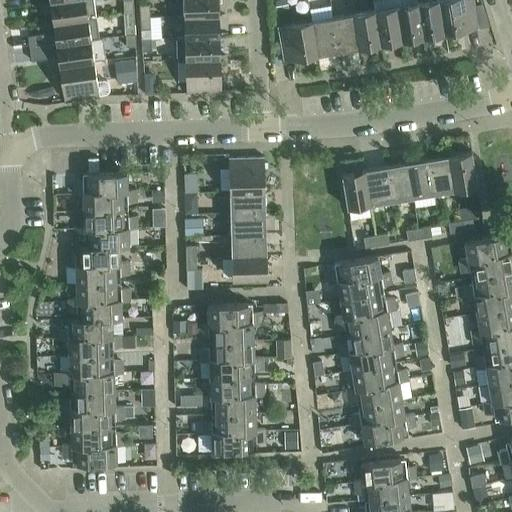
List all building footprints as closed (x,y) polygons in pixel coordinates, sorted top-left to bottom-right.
[(60,0),(50,2),(53,23),(96,17),(93,0),(60,0)] [(124,14),(134,12),(133,0),(126,0),(123,0),(124,14)] [(183,0),(184,16),(219,15),(217,0),(183,0)] [(287,0),(274,0),(277,9),(289,7),(287,0)] [(316,54),(338,51),(332,17),(324,18),(320,0),(309,0),(313,20),(310,20),(316,54)] [(401,40),(394,0),(373,0),(375,10),(374,10),(380,44),(401,40)] [(394,0),(401,40),(423,36),(417,2),(416,0),(394,0)] [(431,0),(417,2),(423,36),(445,33),(439,0),(431,0)] [(439,0),(445,33),(477,27),(472,0),(439,0)] [(353,1),(334,4),(336,14),(354,11),(353,1)] [(477,2),(481,24),(489,23),(485,1),(477,2)] [(139,5),(140,17),(150,17),(149,4),(139,5)] [(359,47),(380,44),(374,10),(353,13),(359,47)] [(134,12),(124,14),(125,25),(134,24),(134,12)] [(338,51),(359,47),(353,13),(332,17),(338,51)] [(152,15),(153,35),(163,35),(163,15),(152,15)] [(177,38),(219,37),(219,15),(184,16),(185,37),(177,37),(177,38)] [(28,35),(30,48),(90,40),(90,38),(99,37),(96,17),(53,23),(54,31),(28,35)] [(140,17),(141,29),(151,29),(150,17),(140,17)] [(277,26),(280,47),(274,48),(276,59),(282,58),(282,60),(316,54),(310,20),(277,26)] [(135,33),(125,34),(126,46),(136,46),(135,33)] [(178,59),(185,59),(220,58),(219,37),(177,38),(178,59)] [(152,60),(152,50),(151,38),(141,38),(143,61),(152,60)] [(31,60),(57,56),(59,66),(94,61),(90,40),(30,48),(31,60)] [(185,59),(187,92),(187,93),(221,92),(220,58),(185,59)] [(134,59),(118,61),(121,83),(137,80),(134,59)] [(63,99),(72,98),(98,94),(94,61),(59,66),(63,99)] [(154,83),(145,84),(146,93),(155,92),(154,83)] [(449,155),(455,190),(477,187),(471,152),(449,155)] [(427,159),(433,194),(455,190),(449,155),(427,159)] [(230,192),(264,191),(263,157),(229,158),(229,168),(230,192)] [(89,170),(98,169),(97,158),(89,158),(89,170)] [(229,158),(215,158),(215,168),(229,168),(229,158)] [(406,163),(412,197),(433,194),(427,159),(406,163)] [(385,166),(391,201),(412,197),(406,163),(385,166)] [(363,170),(369,205),(391,201),(385,166),(363,170)] [(200,188),(197,170),(185,172),(188,190),(200,188)] [(369,205),(363,170),(341,174),(347,208),(369,205)] [(74,195),(82,194),(82,193),(127,191),(127,189),(126,172),(82,174),(82,182),(74,183),(74,195)] [(82,193),(82,194),(83,211),(128,209),(128,202),(136,200),(136,189),(127,189),(127,191),(82,193)] [(164,189),(154,190),(154,202),(164,202),(164,189)] [(230,213),(265,212),(264,191),(230,192),(230,213)] [(83,211),(83,228),(83,229),(128,227),(128,228),(137,228),(137,217),(128,216),(128,209),(83,211)] [(231,235),(265,234),(265,212),(230,213),(231,235)] [(198,218),(185,218),(185,219),(185,235),(199,235),(198,218)] [(460,220),(462,231),(474,229),(472,218),(460,220)] [(448,222),(450,233),(462,231),(460,220),(448,222)] [(417,227),(419,238),(432,235),(430,225),(417,227)] [(83,240),(84,245),(84,247),(97,246),(119,245),(119,246),(129,246),(128,228),(128,227),(83,229),(83,228),(75,228),(75,238),(83,240)] [(419,238),(417,227),(406,229),(407,240),(419,238)] [(374,234),(376,245),(389,242),(387,232),(374,234)] [(493,273),(511,269),(511,256),(511,254),(511,253),(511,241),(509,241),(508,233),(486,237),(488,251),(484,252),(484,256),(494,255),(495,259),(490,260),(493,273)] [(231,256),(266,256),(265,234),(231,235),(231,256)] [(376,245),(374,234),(363,236),(365,247),(376,245)] [(469,271),(470,277),(493,273),(490,260),(495,259),(494,255),(484,256),(484,252),(488,251),(486,237),(464,241),(467,258),(459,259),(461,270),(469,271)] [(196,244),(185,245),(186,257),(196,257),(196,244)] [(75,266),(75,283),(97,282),(97,269),(92,269),(92,264),(102,264),(102,259),(97,259),(97,246),(84,247),(84,245),(74,246),(74,253),(66,255),(66,266),(75,266)] [(97,269),(97,282),(120,281),(120,274),(128,272),(128,261),(120,262),(119,246),(119,245),(97,246),(97,259),(102,259),(102,264),(92,264),(92,269),(97,269)] [(266,256),(231,256),(232,279),(266,278),(266,256)] [(359,282),(361,295),(383,292),(382,285),(390,282),(388,271),(380,272),(377,256),(355,259),(358,273),(362,272),(363,277),(353,279),(354,283),(359,282)] [(197,269),(196,257),(186,257),(186,269),(197,269)] [(336,283),(339,299),(361,295),(359,282),(354,283),(353,279),(363,277),(362,272),(358,273),(355,259),(328,264),(330,272),(326,273),(328,284),(336,283)] [(414,268),(402,270),(404,281),(416,279),(416,278),(414,269),(414,268)] [(465,298),(473,296),(473,295),(511,288),(511,269),(493,273),(470,277),(472,284),(463,287),(465,298)] [(75,283),(76,299),(76,301),(121,299),(121,301),(129,300),(129,289),(120,288),(120,281),(97,282),(75,283)] [(476,313),(498,309),(511,306),(511,288),(473,295),(473,296),(476,313)] [(306,292),(305,292),(306,304),(307,304),(320,303),(319,290),(306,291),(306,292)] [(418,291),(405,294),(407,306),(420,304),(418,291)] [(365,317),(367,331),(389,327),(386,311),(395,309),(393,298),(384,298),(383,292),(361,295),(363,309),(359,309),(360,314),(369,312),(370,317),(365,317)] [(361,295),(339,299),(342,315),(334,317),(336,328),(344,328),(346,334),(367,331),(365,317),(370,317),(369,312),(360,314),(359,309),(363,309),(361,295)] [(77,312),(77,318),(77,319),(111,318),(121,318),(121,301),(121,299),(76,301),(76,299),(67,299),(68,311),(77,312)] [(287,302),(276,303),(276,312),(288,311),(287,302)] [(252,322),(252,324),(261,323),(261,313),(252,311),(252,304),(207,305),(208,322),(208,324),(252,322)] [(502,331),(504,344),(511,342),(511,306),(498,309),(500,322),(495,323),(496,327),(506,326),(507,330),(502,331)] [(481,341),(482,348),(504,344),(502,331),(507,330),(506,326),(496,327),(495,323),(500,322),(498,309),(476,313),(479,329),(470,330),(472,341),(481,341)] [(59,339),(67,339),(67,338),(112,336),(112,334),(111,318),(77,319),(77,318),(66,319),(67,326),(58,328),(59,339)] [(186,320),(173,320),(173,331),(186,331),(186,322),(186,320)] [(253,340),(252,324),(252,322),(208,324),(208,322),(199,323),(199,334),(208,335),(208,342),(253,340)] [(367,331),(346,334),(347,341),(339,344),(340,355),(349,353),(348,352),(392,345),(392,343),(389,327),(367,331)] [(67,339),(68,355),(112,354),(112,347),(121,345),(120,334),(112,334),(112,336),(67,338),(67,339)] [(290,339),(276,340),(277,357),(291,357),(290,339)] [(253,340),(208,342),(208,349),(200,350),(200,362),(209,361),(209,360),(253,358),(253,357),(253,340)] [(426,340),(416,342),(419,355),(429,353),(426,340)] [(351,370),(395,362),(394,356),(402,353),(400,342),(392,343),(392,345),(348,352),(349,353),(351,370)] [(477,369),(485,367),(485,366),(511,361),(511,342),(504,344),(482,348),(483,354),(475,357),(477,369)] [(462,353),(450,355),(452,368),(464,366),(462,353)] [(68,355),(68,372),(68,373),(113,372),(113,373),(122,373),(121,362),(113,361),(112,354),(68,355)] [(209,360),(209,361),(209,378),(231,377),(254,376),(253,369),(262,368),(261,356),(253,357),(253,358),(209,360)] [(429,358),(420,359),(422,371),(431,369),(429,358)] [(488,383),(511,379),(511,361),(485,366),(485,367),(488,383)] [(351,370),(354,386),(354,388),(398,380),(398,382),(407,380),(405,369),(396,369),(395,362),(351,370)] [(462,370),(453,372),(456,385),(465,383),(462,370)] [(69,391),(92,390),(113,390),(113,373),(113,372),(68,373),(68,372),(53,372),(54,385),(69,384),(69,391)] [(232,399),(233,413),(254,412),(254,396),(263,395),(263,384),(254,383),(254,376),(231,377),(231,390),(227,390),(227,395),(237,395),(237,399),(232,399)] [(231,377),(209,378),(210,394),(201,394),(202,406),(210,407),(211,414),(233,413),(232,399),(237,399),(237,395),(227,395),(227,390),(231,390),(231,377)] [(511,379),(488,383),(491,400),(491,401),(511,397),(511,379)] [(354,388),(354,386),(346,388),(348,399),(356,399),(357,406),(401,398),(398,382),(398,380),(354,388)] [(154,388),(141,388),(142,406),(155,405),(154,388)] [(69,411),(70,427),(92,427),(91,413),(87,413),(87,409),(97,408),(97,404),(92,404),(92,390),(69,391),(69,398),(61,400),(61,411),(69,411)] [(113,390),(92,390),(92,404),(97,404),(97,408),(87,409),(87,413),(91,413),(92,427),(115,426),(114,419),(123,417),(122,406),(114,406),(113,390)] [(341,390),(332,392),(333,400),(342,399),(341,390)] [(511,397),(491,401),(491,400),(483,401),(485,412),(493,412),(494,420),(511,416),(511,397)] [(401,398),(357,406),(359,412),(350,415),(352,426),(361,425),(360,423),(404,416),(404,414),(401,398)] [(133,406),(124,406),(124,417),(133,417),(133,406)] [(254,412),(233,413),(211,414),(211,420),(202,422),(203,433),(211,433),(211,432),(255,430),(255,429),(254,412)] [(438,412),(431,414),(432,424),(440,423),(438,412)] [(360,423),(361,425),(364,442),(408,434),(406,427),(415,424),(413,413),(404,414),(404,416),(360,423)] [(472,417),(461,419),(463,429),(474,427),(472,417)] [(151,424),(138,424),(138,437),(151,437),(151,424)] [(115,426),(92,427),(70,427),(71,444),(71,445),(115,444),(115,445),(124,445),(123,434),(115,433),(115,426)] [(211,432),(211,433),(212,451),(256,449),(255,442),(264,440),(263,429),(255,429),(255,430),(211,432)] [(297,431),(284,431),(285,448),(297,448),(297,431)] [(48,433),(39,434),(39,447),(48,447),(48,433)] [(511,458),(511,439),(504,441),(506,448),(498,452),(501,463),(509,461),(509,459),(511,458)] [(71,445),(71,444),(62,444),(62,455),(71,456),(71,464),(116,462),(115,445),(115,444),(71,445)] [(477,444),(466,447),(469,463),(481,460),(477,444)] [(48,447),(39,447),(39,460),(49,460),(48,447)] [(441,452),(429,453),(431,471),(442,470),(441,452)] [(406,477),(406,478),(415,477),(414,466),(405,465),(404,458),(361,463),(362,480),(362,482),(406,477)] [(449,473),(438,475),(440,486),(451,485),(449,473)] [(483,474),(470,477),(472,487),(484,484),(485,484),(483,474)] [(362,482),(362,480),(354,481),(355,492),(363,493),(364,500),(408,494),(406,478),(406,477),(362,482)] [(484,484),(472,487),(474,495),(486,492),(484,484)] [(408,494),(364,500),(365,507),(357,509),(356,511),(410,511),(408,494)]
